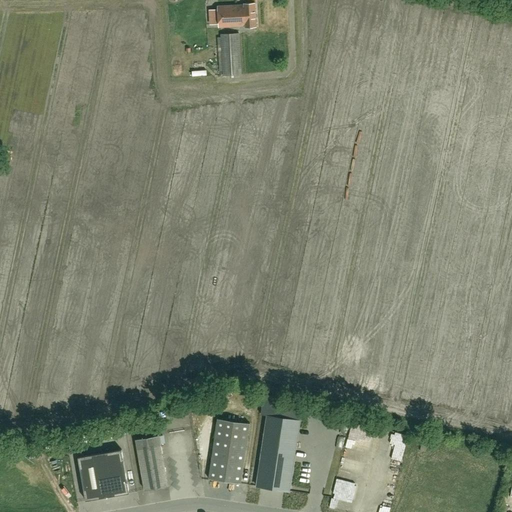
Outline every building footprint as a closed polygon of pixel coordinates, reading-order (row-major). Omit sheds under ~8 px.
[(256,26),(255,3),(243,3),(243,4),(218,6),(219,27),(244,26),(244,27),(256,26)] [(238,33),(220,35),(222,75),(241,74),(238,33)] [(289,490),(300,420),(268,415),(257,485),(289,490)] [(251,423),(219,418),(209,478),(241,483),(251,423)] [(168,486),(161,445),(159,435),(135,439),(144,490),(168,486)] [(129,493),(122,449),(78,457),(86,501),(129,493)] [(51,468),(55,478),(61,476),(57,465),(51,468)]
